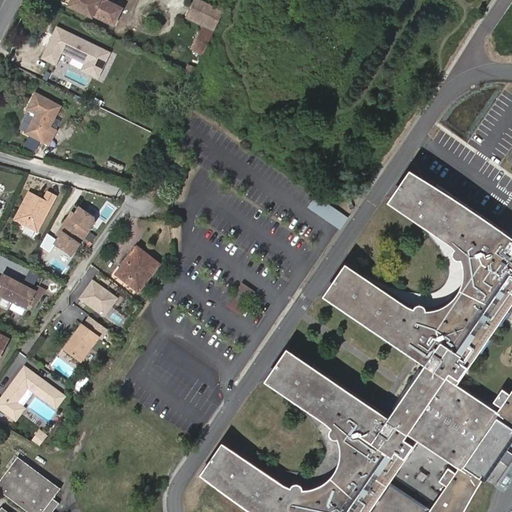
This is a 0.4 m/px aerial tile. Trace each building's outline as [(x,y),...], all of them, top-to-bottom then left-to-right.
[(108,12),(112,3),(107,0),(65,0),(64,3),(90,16),(92,13),(111,23),(115,15),(108,12)] [(189,50),(202,55),(220,9),(198,0),(190,0),(183,18),(199,25),(189,50)] [(119,6),(112,3),(108,12),(115,15),(119,6)] [(57,24),(40,58),(56,66),(63,52),(85,63),(81,70),(99,79),(113,52),(57,24)] [(183,72),(192,76),(196,68),(187,64),(183,72)] [(61,107),(37,94),(28,110),(37,115),(27,133),(49,145),(56,131),(51,127),(61,107)] [(123,166),(108,160),(106,166),(121,172),(123,166)] [(291,486),(224,439),(201,471),(258,511),(462,511),(466,505),(481,480),(495,460),(503,465),(509,457),(510,455),(502,449),(511,434),(511,237),(415,168),(392,200),(460,248),(465,258),(467,269),(466,283),(460,294),(451,303),(439,309),(428,311),(417,309),(349,261),(327,293),(426,364),(390,416),(290,345),(267,378),(334,425),(339,436),(342,446),(340,460),(335,471),(326,480),(313,487),(302,488),(291,486)] [(30,194),(16,221),(38,233),(56,197),(49,193),(44,202),(30,194)] [(339,227),(346,215),(312,193),(305,205),(339,227)] [(63,233),(55,244),(72,256),(95,223),(94,218),(80,209),(72,220),(69,218),(60,231),(63,233)] [(90,233),(87,238),(92,242),(96,238),(90,233)] [(39,247),(36,253),(45,257),(48,250),(39,247)] [(130,278),(127,283),(138,291),(159,264),(137,248),(120,271),(130,278)] [(117,275),(127,283),(130,278),(120,271),(117,275)] [(2,277),(0,281),(0,296),(26,311),(29,305),(35,308),(45,292),(37,288),(35,293),(9,279),(9,280),(2,277)] [(238,315),(254,291),(240,282),(224,306),(238,315)] [(79,334),(72,342),(71,341),(65,350),(74,356),(75,355),(82,360),(98,337),(83,326),(77,333),(79,334)] [(25,368),(0,401),(0,407),(17,420),(25,409),(17,403),(29,388),(56,408),(64,397),(25,368)] [(33,438),(40,443),(45,436),(38,431),(33,438)] [(60,489),(18,458),(0,482),(0,490),(30,511),(7,511),(2,508),(0,511),(53,511),(60,504),(53,499),(60,489)] [(49,463),(47,465),(58,474),(60,471),(49,463)]
